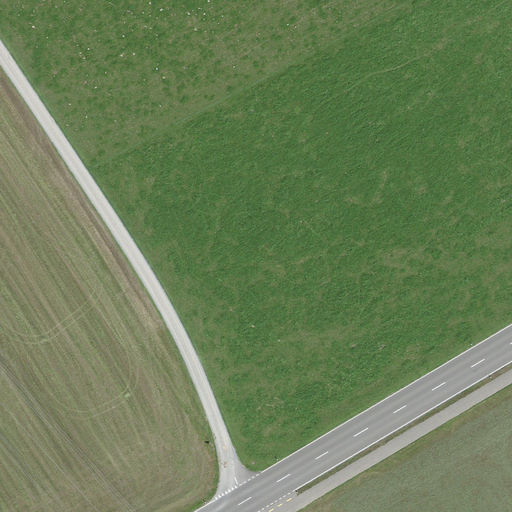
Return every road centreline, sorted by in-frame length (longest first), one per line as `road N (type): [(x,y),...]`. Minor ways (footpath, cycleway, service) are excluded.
road 1 (track): [(0,54),(159,293),(255,511)]
road 2 (secondary): [(511,344),(228,511)]
